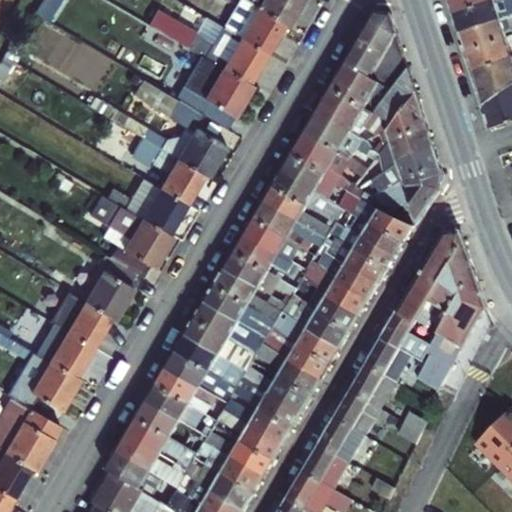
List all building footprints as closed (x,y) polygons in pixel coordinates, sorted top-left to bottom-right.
[(51,0),(45,0),(33,19),(46,26),(59,5),(51,0)] [(237,0),(240,2),(283,28),(289,31),(307,0),(237,0)] [(511,0),(448,0),(455,19),(511,0)] [(511,0),(455,19),(461,38),(511,22),(511,0)] [(283,28),(240,2),(223,31),(266,57),(283,28)] [(393,94),(408,75),(390,19),(377,15),(347,64),(380,86),(393,94)] [(223,31),(212,48),(195,38),(192,42),(153,19),(148,28),(187,51),(201,59),(248,88),(266,57),(223,31)] [(511,22),(461,38),(467,58),(511,42),(511,22)] [(511,63),(511,42),(467,58),(473,76),(511,63)] [(248,88),(201,59),(176,102),(205,120),(227,134),(253,90),(248,88)] [(511,63),(473,76),(484,111),(511,92),(511,63)] [(347,64),(331,91),(371,115),(374,117),(376,115),(379,111),(369,104),(380,86),(347,64)] [(376,115),(393,127),(416,98),(408,75),(393,94),(379,111),(376,115)] [(176,102),(145,85),(134,102),(186,133),(188,129),(197,134),(205,120),(176,102)] [(331,91),(317,116),(351,135),(361,117),(367,121),(371,115),(331,91)] [(511,92),(484,111),(492,134),(511,127),(511,92)] [(388,145),(427,132),(416,98),(393,127),(386,135),(384,136),(388,145)] [(317,116),(305,135),(351,162),(357,151),(369,160),(374,155),(370,151),(367,142),(365,143),(357,138),(351,135),(317,116)] [(161,152),(179,163),(207,180),(211,182),(228,152),(197,134),(188,129),(186,133),(182,139),(163,143),(148,134),(143,142),(161,152)] [(396,165),(434,151),(427,132),(388,145),(389,146),(396,165)] [(373,140),(361,133),(357,138),(365,143),(367,142),(373,140)] [(351,162),(305,135),(299,146),(293,156),(326,177),(328,172),(341,180),(351,162)] [(161,152),(143,142),(138,150),(155,161),(161,152)] [(379,196),(440,170),(434,151),(396,165),(398,171),(372,183),(379,196)] [(378,157),(374,155),(369,160),(373,163),(378,157)] [(330,200),(341,180),(328,172),(326,177),(293,156),(283,174),(316,192),(330,200)] [(179,163),(161,193),(189,210),(207,180),(179,163)] [(444,183),(440,170),(379,196),(375,198),(378,206),(397,198),(403,209),(393,221),(415,230),(441,194),(444,183)] [(283,174),(273,190),(306,209),(316,192),(283,174)] [(122,211),(171,240),(189,210),(161,193),(144,183),(131,206),(110,194),(106,201),(122,211)] [(344,195),(351,199),(356,190),(350,187),(344,195)] [(303,216),(306,209),(273,190),(264,205),(297,225),(319,239),(326,244),(328,240),(329,238),(332,234),(303,216)] [(356,190),(351,199),(358,204),(363,195),(357,190),(356,190)] [(369,199),(363,195),(358,204),(365,208),(369,199)] [(358,204),(351,199),(345,209),(353,214),(358,204)] [(365,208),(358,204),(353,214),(359,217),(365,208)] [(264,205),(254,222),(287,242),(297,225),(264,205)] [(371,211),(365,208),(359,217),(365,220),(371,211)] [(306,209),(303,216),(332,234),(336,226),(306,209)] [(344,231),(353,214),(345,209),(336,226),(344,231)] [(155,274),(174,242),(171,240),(122,211),(111,228),(132,241),(124,255),(112,248),(105,260),(137,279),(144,268),(155,274)] [(378,214),(369,228),(404,246),(415,230),(393,221),(378,214)] [(419,320),(462,244),(454,219),(398,315),(416,325),(419,320)] [(287,242),(254,222),(244,239),(277,259),(287,242)] [(344,231),(336,226),(332,234),(340,239),(344,231)] [(369,228),(362,241),(396,259),(404,246),(369,228)] [(277,259),(244,239),(235,255),(267,275),(277,259)] [(315,248),(321,252),(326,244),(319,239),(315,248)] [(334,244),(328,240),(326,244),(321,252),(328,255),(334,244)] [(362,241),(355,253),(388,273),(396,259),(362,241)] [(473,275),(462,244),(419,320),(426,324),(428,319),(442,327),(473,275)] [(355,253),(346,267),(380,287),(388,273),(355,253)] [(235,255),(225,271),(258,292),(267,275),(235,255)] [(103,276),(85,305),(112,321),(117,323),(134,294),(130,291),(137,279),(105,260),(98,273),(103,276)] [(303,267),(300,272),(306,277),(310,271),(303,267)] [(346,267),(337,283),(370,303),(380,287),(346,267)] [(217,285),(216,287),(249,307),(258,292),(225,271),(217,285)] [(315,274),(310,271),(306,277),(304,280),(310,284),(315,274)] [(442,327),(430,349),(429,351),(433,353),(417,380),(438,392),(474,333),(485,312),(473,275),(442,327)] [(50,285),(67,295),(72,286),(55,276),(50,285)] [(337,283),(327,298),(361,319),(367,308),(370,303),(337,283)] [(67,295),(50,285),(45,292),(63,303),(67,295)] [(216,287),(205,305),(238,325),(249,307),(216,287)] [(327,298),(317,316),(351,336),(361,319),(327,298)] [(290,303),(284,299),(280,305),(287,309),(290,303)] [(295,307),(290,303),(287,309),(284,313),(290,316),(295,307)] [(112,321),(85,305),(67,335),(94,351),(112,321)] [(261,338),(238,325),(205,305),(196,321),(229,341),(257,357),(262,349),(266,342),(261,338)] [(278,309),(284,313),(287,309),(280,305),(278,309)] [(401,351),(409,337),(416,325),(398,315),(396,317),(382,341),(401,351)] [(317,316),(307,331),(342,351),(351,336),(317,316)] [(271,334),(297,350),(331,370),(342,351),(307,331),(282,317),(271,334)] [(196,321),(185,338),(219,358),(229,341),(196,321)] [(49,365),(76,381),(94,351),(67,335),(50,325),(37,347),(19,336),(13,345),(31,355),(49,365)] [(414,340),(421,328),(416,325),(409,337),(414,340)] [(263,333),(261,338),(266,342),(269,337),(263,333)] [(268,352),(288,364),(322,384),(331,370),(297,350),(271,334),(269,337),(266,342),(262,349),(268,352)] [(185,338),(175,354),(210,374),(219,358),(185,338)] [(396,385),(412,358),(401,351),(382,341),(366,368),(396,385)] [(31,355),(13,345),(9,353),(26,363),(31,355)] [(251,367),(277,382),(311,402),(322,384),(288,364),(268,352),(262,349),(257,357),(251,367)] [(199,392),(210,374),(175,354),(165,372),(199,392)] [(49,365),(31,394),(62,412),(79,383),(76,381),(49,365)] [(381,410),(396,385),(366,368),(352,393),(381,410)] [(246,375),(240,371),(235,379),(241,382),(246,375)] [(254,374),(249,371),(246,375),(241,382),(247,386),(254,374)] [(165,372),(155,388),(189,409),(199,392),(165,372)] [(277,382),(268,398),(302,418),(311,402),(277,382)] [(155,388),(146,405),(179,425),(195,434),(204,418),(189,409),(155,388)] [(365,437),(381,410),(352,393),(335,420),(365,437)] [(268,398),(258,413),(293,433),(302,418),(268,398)] [(0,451),(31,470),(36,472),(62,429),(11,399),(0,417),(0,451)] [(220,405),(226,408),(229,402),(224,399),(220,405)] [(226,408),(222,414),(229,418),(235,406),(229,402),(226,408)] [(179,425),(146,405),(135,422),(170,442),(179,425)] [(226,408),(220,405),(217,411),(222,414),(226,408)] [(511,411),(511,410),(476,445),(500,469),(511,456),(511,411)] [(258,413),(249,429),(283,449),(293,433),(258,413)] [(217,423),(243,439),(238,446),(273,467),(283,449),(249,429),(229,418),(222,414),(217,423)] [(412,415),(407,425),(423,435),(429,423),(412,415)] [(324,440),(320,447),(349,464),(365,437),(335,420),(324,440)] [(130,431),(125,439),(160,459),(170,442),(135,422),(130,431)] [(216,425),(212,431),(238,446),(243,439),(217,423),(216,425)] [(418,446),(423,435),(407,425),(401,437),(418,446)] [(212,431),(209,436),(235,452),(238,446),(212,431)] [(210,448),(230,460),(264,480),(273,467),(238,446),(235,452),(209,436),(206,441),(204,445),(210,448)] [(206,441),(201,438),(196,446),(201,449),(204,445),(206,441)] [(125,439),(115,455),(150,476),(160,459),(125,439)] [(204,445),(201,449),(207,453),(210,448),(204,445)] [(320,447),(304,474),(333,491),(349,464),(320,447)] [(0,492),(13,500),(31,470),(0,451),(0,492)] [(111,477),(139,494),(150,476),(115,455),(105,473),(111,477)] [(511,456),(500,469),(511,480),(511,456)] [(230,460),(220,477),(254,497),(263,482),(264,480),(230,460)] [(184,477),(190,481),(195,473),(189,469),(186,474),(184,477)] [(186,474),(181,471),(177,478),(181,481),(184,477),(186,474)] [(304,474),(287,502),(304,511),(320,511),(324,506),(333,511),(345,511),(352,502),(333,491),(304,474)] [(95,511),(97,511),(130,511),(140,495),(139,494),(111,477),(92,509),(95,511)] [(220,477),(211,493),(243,511),(245,511),(254,497),(220,477)] [(396,491),(379,481),(372,492),(390,502),(396,491)] [(0,511),(5,511),(13,500),(0,492),(0,511)] [(243,511),(211,493),(201,510),(204,511),(243,511)] [(145,511),(151,502),(140,495),(130,511),(145,511)] [(164,499),(159,507),(164,510),(168,502),(164,499)] [(171,511),(175,507),(168,502),(164,510),(167,511),(171,511)] [(304,511),(287,502),(280,511),(304,511)]
